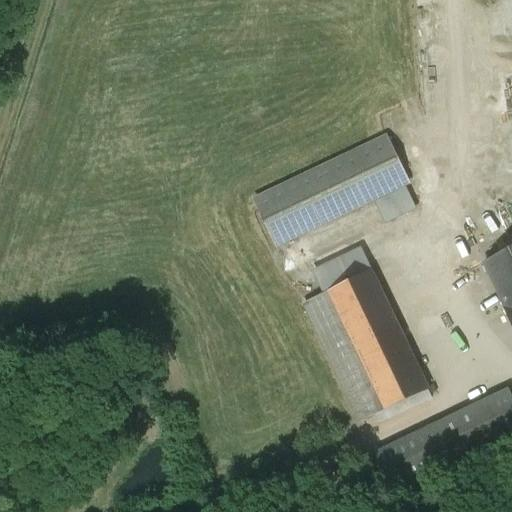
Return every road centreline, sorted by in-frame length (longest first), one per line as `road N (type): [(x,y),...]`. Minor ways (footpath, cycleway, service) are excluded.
road 1 (track): [(511,375),(222,511)]
road 2 (track): [(44,0),(0,138)]
